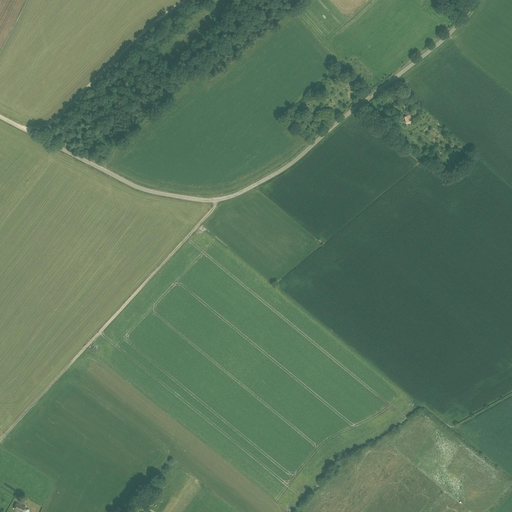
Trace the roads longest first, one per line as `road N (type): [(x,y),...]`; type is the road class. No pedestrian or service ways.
road 1 (unclassified): [(0,116),(133,185),(220,199),(299,157),(453,30),(477,0)]
road 2 (track): [(215,199),(0,439)]
road 3 (track): [(22,128),(61,118),(143,34),(189,0)]
